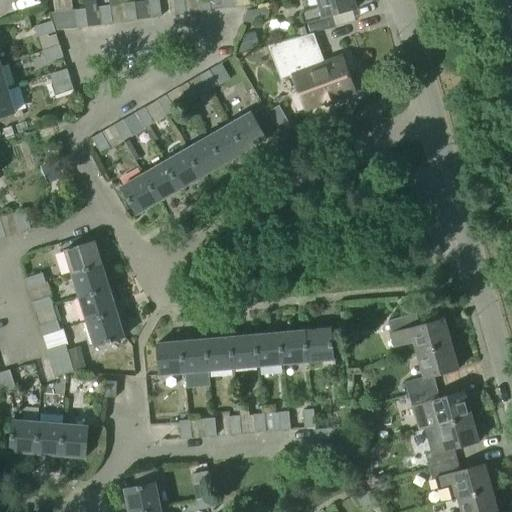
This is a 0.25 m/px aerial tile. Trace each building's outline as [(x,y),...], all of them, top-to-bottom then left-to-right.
[(154,0),(149,1),(151,19),(160,18),(157,0),(154,0)] [(173,0),(176,15),(185,14),(182,0),(173,0)] [(198,0),(200,12),(209,11),(208,0),(198,0)] [(224,0),(226,9),(235,7),(233,0),(224,0)] [(353,0),(317,0),(319,7),(304,11),(301,15),(307,35),(313,34),(335,27),(332,15),(356,9),(353,0)] [(124,4),(127,22),(136,21),(133,3),(124,4)] [(100,8),(102,26),(111,25),(109,6),(100,8)] [(247,12),(244,22),(249,23),(264,19),(267,12),(267,6),(247,12)] [(75,11),(77,29),(87,28),(84,10),(75,11)] [(55,32),(51,21),(34,27),(38,38),(55,32)] [(244,35),(239,51),(264,45),(254,33),(244,35)] [(313,34),(307,35),(268,47),(280,79),(293,74),(307,110),(353,92),(344,70),(349,68),(346,59),(341,60),(340,57),(324,63),(313,34)] [(62,56),(59,47),(42,52),(45,61),(62,56)] [(120,65),(120,47),(110,47),(110,65),(120,65)] [(52,85),(70,79),(67,70),(50,76),(52,85)] [(200,76),(209,92),(217,87),(208,71),(200,76)] [(178,88),(188,104),(196,99),(186,84),(178,88)] [(7,88),(0,90),(0,116),(15,112),(7,88)] [(174,112),(165,96),(157,101),(166,116),(174,112)] [(267,113),(271,120),(283,114),(279,106),(267,113)] [(144,109),(136,113),(145,129),(153,124),(144,109)] [(228,126),(244,153),(266,141),(250,113),(228,126)] [(122,121),(114,126),(123,141),(131,137),(122,121)] [(228,126),(207,138),(222,166),(244,153),(228,126)] [(10,128),(2,131),(6,142),(14,139),(10,128)] [(109,149),(100,134),(92,138),(101,154),(109,149)] [(2,145),(10,166),(28,159),(20,138),(2,145)] [(222,166),(207,138),(185,151),(201,178),(222,166)] [(185,151),(164,163),(179,190),(201,178),(185,151)] [(39,168),(47,186),(65,178),(57,160),(39,168)] [(164,163),(142,175),(158,203),(179,190),(164,163)] [(158,203),(142,175),(120,188),(136,215),(158,203)] [(14,215),(20,233),(30,230),(25,212),(14,215)] [(72,276),(101,266),(94,242),(64,252),(72,276)] [(109,290),(101,266),(72,276),(79,299),(109,290)] [(28,290),(45,284),(42,273),(24,279),(28,290)] [(109,290),(79,299),(87,322),(116,313),(109,290)] [(35,313),(52,308),(49,297),(31,302),(35,313)] [(124,337),(116,313),(87,322),(94,346),(124,337)] [(417,354),(451,344),(444,319),(419,326),(416,314),(388,322),(391,333),(388,334),(392,348),(414,343),(417,354)] [(42,337),(60,331),(57,321),(38,326),(42,337)] [(305,331),(307,362),(333,360),(330,329),(305,331)] [(305,331),(280,333),(283,365),(307,362),(305,331)] [(280,333),(256,335),(258,367),(283,365),(280,333)] [(258,367),(256,335),(231,338),(234,369),(258,367)] [(231,338),(207,340),(209,371),(234,369),(231,338)] [(207,340),(182,342),(185,373),(209,371),(207,340)] [(185,373),(182,342),(157,344),(160,375),(185,373)] [(451,344),(417,354),(424,379),(406,384),(409,395),(437,387),(434,377),(458,370),(451,344)] [(49,360),(58,357),(68,354),(65,345),(46,350),(49,360)] [(15,357),(19,390),(50,386),(46,353),(15,357)] [(68,354),(58,357),(64,374),(74,371),(68,354)] [(58,357),(49,360),(54,378),(64,374),(58,357)] [(0,372),(0,374),(3,383),(6,392),(15,389),(9,370),(0,372)] [(105,381),(104,397),(115,398),(117,382),(105,381)] [(440,399),(437,387),(409,395),(419,431),(437,426),(437,427),(472,417),(465,392),(440,399)] [(314,428),(312,410),(303,411),(305,429),(314,428)] [(289,431),(288,412),(278,413),(280,431),(289,431)] [(265,433),(263,414),(254,415),(255,433),(265,433)] [(240,435),(238,417),(229,417),(231,436),(240,435)] [(472,417),(437,427),(441,440),(427,444),(428,448),(424,450),(429,468),(457,460),(454,449),(479,442),(472,417)] [(215,437),(214,419),(204,419),(206,438),(215,437)] [(35,453),(37,423),(12,421),(10,451),(35,453)] [(191,439),(189,421),(180,422),(181,440),(191,439)] [(37,423),(35,453),(59,455),(61,425),(37,423)] [(61,425),(59,455),(84,457),(86,427),(61,425)] [(333,439),(333,430),(314,431),(315,440),(333,439)] [(499,442),(476,447),(479,457),(501,452),(499,442)] [(358,457),(369,454),(367,448),(357,450),(358,457)] [(460,472),(457,460),(429,468),(433,480),(436,479),(439,490),(448,488),(452,501),(458,499),(492,489),(485,465),(460,472)] [(210,481),(208,472),(190,476),(192,485),(210,481)] [(139,511),(160,508),(155,483),(124,489),(128,511),(139,511)] [(373,503),(365,489),(355,494),(363,508),(373,503)] [(458,499),(461,511),(498,511),(492,489),(458,499)] [(215,507),(213,498),(195,501),(197,510),(215,507)] [(165,511),(177,511),(175,499),(163,501),(165,511)]
